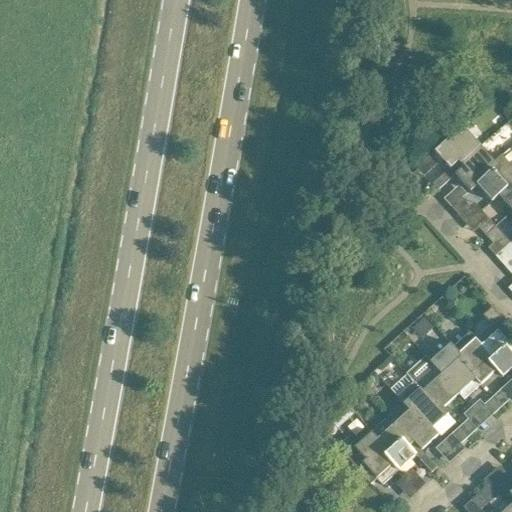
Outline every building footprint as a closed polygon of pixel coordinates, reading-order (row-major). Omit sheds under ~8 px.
[(445,173),(450,179),(455,175),(464,167),(462,165),(481,147),(466,131),(463,133),(460,130),(434,152),(450,169),(445,173)] [(496,163),(481,147),(462,165),(464,167),(455,175),(470,192),(477,186),(486,178),(483,175),(496,163)] [(486,178),(477,186),(492,202),(498,196),(507,189),(503,185),(511,177),(511,168),(502,158),(496,163),(483,175),(486,178)] [(438,191),(450,179),(445,173),(432,185),(438,191)] [(498,196),(511,211),(511,177),(503,185),(507,189),(498,196)] [(462,199),(451,208),(459,216),(469,207),(462,199)] [(478,228),(486,237),(496,228),(488,219),(478,228)] [(503,235),(496,228),(486,237),(493,244),(503,235)] [(511,256),(502,265),(503,265),(510,274),(511,271),(511,256)] [(475,340),(492,359),(488,362),(496,371),(502,378),(511,368),(511,347),(497,332),(492,325),(475,340)] [(453,348),(467,364),(463,367),(480,386),(496,371),(488,362),(492,359),(475,340),(469,333),(453,348)] [(464,400),(480,386),(463,367),(467,364),(453,349),(449,345),(430,362),(464,400)] [(389,358),(377,369),(381,374),(393,363),(389,358)] [(432,396),(443,409),(459,395),(464,401),(464,400),(430,362),(430,363),(425,358),(407,375),(414,383),(428,400),(432,396)] [(425,420),(432,429),(449,414),(443,409),(432,396),(428,400),(414,383),(397,398),(409,411),(420,424),(425,420)] [(492,398),(501,408),(509,401),(500,391),(492,398)] [(500,408),(501,408),(492,398),(484,405),(493,415),(500,408)] [(354,415),(347,408),(330,424),(337,430),(354,415)] [(394,425),(393,426),(410,445),(414,442),(421,451),(438,436),(432,429),(425,420),(420,424),(409,411),(394,425)] [(388,418),(371,434),(389,453),(385,457),(398,471),(415,456),(419,461),(426,455),(421,451),(414,442),(410,445),(393,426),(394,425),(388,418)] [(468,420),(460,427),(469,437),(477,430),(468,420)] [(461,444),(469,437),(460,427),(452,434),(461,444)] [(347,439),(337,448),(371,485),(377,480),(382,486),(398,471),(385,457),(389,453),(371,434),(355,448),(347,439)] [(437,468),(426,455),(419,461),(431,473),(437,468)] [(497,494),(496,495),(487,486),(479,494),(488,504),(495,511),(511,511),(511,504),(509,508),(497,494)] [(481,510),(488,504),(479,494),(471,500),(481,510)]
